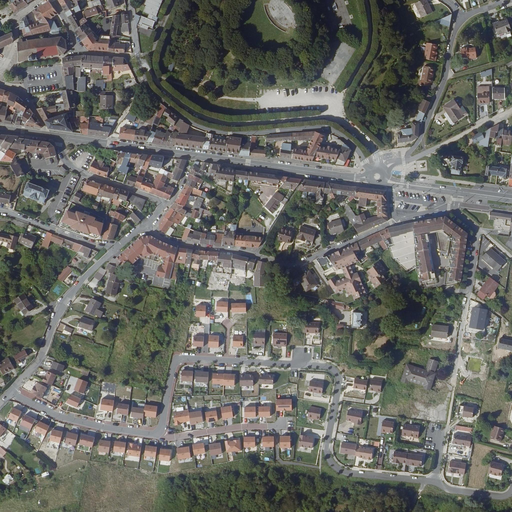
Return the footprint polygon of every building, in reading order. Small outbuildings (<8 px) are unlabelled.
[(15,0),(13,1),(18,10),(28,3),(27,2),(25,0),(15,0)] [(58,13),(49,0),(38,7),(51,30),(56,29),(57,28),(52,17),(58,13)] [(79,5),(77,0),(76,0),(74,1),(72,2),(70,0),(69,0),(68,1),(62,5),(65,11),(74,7),(79,5)] [(84,11),(86,16),(95,13),(94,7),(101,5),(99,0),(92,0),(87,2),(90,8),(84,11)] [(118,0),(106,0),(110,8),(120,4),(118,0)] [(136,13),(137,23),(141,25),(140,26),(148,29),(148,28),(152,29),(155,21),(152,19),(153,15),(156,16),(162,0),(146,0),(144,5),(146,6),(144,12),(150,14),(148,19),(147,19),(147,18),(136,13)] [(341,0),(327,0),(330,11),(337,9),(335,2),(341,0)] [(429,0),(418,0),(417,1),(423,15),(434,10),(429,0)] [(18,10),(13,1),(11,2),(10,3),(14,11),(18,10)] [(74,13),(80,9),(79,5),(74,7),(65,11),(68,16),(74,13)] [(41,22),(29,25),(32,34),(51,30),(38,7),(33,10),(38,16),(41,22)] [(100,11),(100,13),(98,16),(97,17),(101,19),(103,20),(105,16),(106,15),(106,10),(100,10),(100,11)] [(100,13),(100,11),(95,13),(86,16),(84,17),(87,20),(76,29),(82,40),(92,31),(94,34),(98,29),(101,26),(99,24),(95,29),(95,28),(93,30),(89,26),(93,22),(92,18),(98,15),(98,16),(100,13)] [(451,24),(453,11),(440,18),(439,21),(451,24)] [(87,20),(84,17),(83,17),(79,20),(78,19),(78,20),(74,13),(68,16),(76,29),(87,20)] [(119,14),(113,14),(110,34),(116,34),(119,14)] [(29,25),(26,15),(22,17),(20,20),(20,29),(22,28),(24,35),(32,34),(29,25)] [(331,30),(344,27),(349,25),(347,20),(343,21),(342,17),(333,19),(333,16),(328,17),(331,30)] [(494,22),(496,28),(494,29),(496,32),(499,34),(505,32),(507,33),(511,31),(511,28),(508,18),(504,20),(501,21),(500,20),(494,22)] [(0,47),(1,47),(2,48),(3,47),(2,46),(8,44),(8,45),(9,44),(9,43),(12,42),(14,38),(12,28),(5,31),(4,31),(4,32),(0,33),(0,47)] [(82,40),(88,49),(93,49),(96,40),(93,40),(92,36),(94,34),(92,31),(82,40)] [(67,48),(66,40),(67,39),(66,39),(65,39),(61,36),(62,35),(61,35),(61,36),(50,37),(50,35),(49,35),(49,37),(43,38),(43,34),(40,35),(41,38),(36,39),(35,38),(35,39),(29,40),(28,37),(27,37),(27,39),(26,39),(27,40),(23,41),(23,39),(20,38),(19,39),(19,40),(17,41),(18,42),(18,50),(18,51),(18,59),(19,60),(18,60),(19,61),(20,60),(30,59),(30,60),(38,59),(38,57),(44,56),(44,57),(45,57),(45,56),(51,55),(51,56),(52,56),(52,55),(58,54),(58,55),(59,55),(59,54),(63,53),(64,54),(65,53),(64,53),(67,49),(67,50),(68,49),(67,48)] [(114,51),(115,41),(116,39),(114,39),(114,36),(118,36),(118,34),(116,34),(110,34),(110,35),(110,41),(109,50),(114,51)] [(438,47),(439,39),(429,37),(426,53),(438,55),(439,47),(438,47)] [(105,39),(100,38),(99,41),(96,40),(93,49),(109,50),(110,41),(105,41),(105,39)] [(115,41),(114,51),(125,51),(125,47),(131,48),(130,40),(127,40),(127,41),(120,41),(115,41)] [(471,53),(476,53),(476,47),(468,47),(468,46),(463,47),(463,55),(471,55),(471,53)] [(232,74),(233,75),(234,74),(233,73),(235,71),(236,71),(237,70),(235,70),(241,61),(227,50),(215,66),(231,77),(232,74)] [(82,64),(82,55),(73,56),(74,65),(76,64),(76,76),(78,76),(81,76),(81,68),(81,64),(82,64)] [(81,68),(102,69),(103,56),(82,55),(82,64),(81,64),(81,68)] [(74,65),(73,56),(62,57),(65,80),(73,79),(72,74),(74,74),(73,65),(74,65)] [(113,65),(124,64),(124,57),(113,56),(113,57),(113,65)] [(439,62),(428,60),(426,75),(424,75),(424,79),(434,81),(435,77),(437,69),(439,62)] [(121,72),(128,71),(127,64),(124,64),(113,65),(110,66),(109,74),(107,74),(107,79),(111,78),(111,69),(120,69),(121,72)] [(95,90),(103,90),(104,79),(100,79),(96,79),(95,90)] [(490,86),(478,86),(478,102),(490,101),(490,86)] [(494,97),(507,97),(507,87),(493,87),(494,97)] [(72,89),(67,90),(62,90),(65,103),(56,104),(56,105),(56,108),(66,107),(73,106),(75,106),(72,89)] [(9,102),(11,92),(5,90),(3,97),(2,100),(9,102)] [(105,91),(103,91),(95,91),(95,95),(101,95),(101,108),(112,108),(112,94),(104,94),(105,91)] [(11,92),(9,102),(8,104),(11,105),(10,108),(14,109),(14,106),(18,96),(11,92)] [(18,96),(14,106),(17,108),(15,111),(19,113),(23,101),(18,96)] [(398,129),(397,131),(399,141),(412,140),(419,136),(420,123),(422,123),(425,115),(427,108),(428,106),(431,100),(425,97),(420,109),(421,109),(414,121),(412,121),(412,128),(398,129)] [(455,99),(444,106),(448,112),(454,122),(463,116),(458,108),(460,107),(455,99)] [(20,124),(27,105),(23,101),(19,113),(16,124),(20,124)] [(159,125),(160,122),(162,118),(160,117),(165,106),(162,103),(160,108),(154,123),(154,124),(159,125)] [(151,111),(147,121),(154,123),(160,108),(151,104),(149,110),(151,111)] [(27,105),(20,124),(25,125),(33,113),(27,105)] [(51,113),(57,111),(56,108),(56,105),(37,108),(44,121),(52,118),(51,113)] [(14,109),(10,108),(9,111),(15,112),(14,114),(14,115),(11,123),(16,124),(19,113),(15,111),(17,108),(14,106),(14,109)] [(132,112),(128,110),(124,115),(128,117),(127,119),(133,120),(135,113),(132,112)] [(170,121),(174,124),(175,122),(178,116),(171,110),(168,116),(167,119),(170,121)] [(452,125),(455,123),(454,122),(448,112),(445,114),(452,125)] [(33,113),(25,125),(34,126),(38,119),(33,113)] [(6,115),(5,122),(11,123),(14,115),(14,114),(11,114),(11,115),(6,115)] [(102,126),(102,124),(100,124),(100,135),(108,136),(112,127),(115,121),(118,116),(110,116),(109,125),(109,127),(102,126)] [(147,121),(142,116),(135,130),(141,131),(141,129),(146,130),(145,131),(151,132),(151,131),(153,125),(147,122),(147,121)] [(175,122),(182,125),(183,121),(184,120),(180,118),(178,116),(175,122)] [(41,127),(42,126),(38,119),(34,126),(41,127)] [(55,124),(57,129),(61,130),(60,126),(67,124),(65,120),(55,124)] [(182,125),(178,132),(174,144),(203,148),(206,139),(202,138),(202,136),(182,133),(183,131),(186,131),(189,124),(183,121),(182,125)] [(88,122),(89,134),(100,135),(100,124),(88,122)] [(499,130),(499,123),(492,127),(490,136),(495,137),(496,130),(499,130)] [(503,136),(505,126),(505,125),(499,130),(496,130),(495,137),(499,137),(499,136),(503,136)] [(511,127),(505,126),(503,136),(502,142),(511,143),(511,127)] [(480,144),(489,145),(490,136),(492,127),(482,131),(485,136),(480,138),(480,144)] [(120,136),(134,138),(135,130),(121,128),(120,136)] [(134,138),(147,140),(151,132),(145,131),(146,130),(141,129),(141,131),(135,130),(134,138)] [(152,142),(161,143),(166,133),(164,132),(164,131),(161,130),(161,131),(158,129),(156,132),(152,142)] [(173,145),(174,144),(178,132),(173,130),(172,133),(166,144),(173,145)] [(293,132),(292,138),(292,143),(291,148),(293,148),(294,139),(312,138),(306,150),(297,149),(296,158),(334,163),(340,149),(332,145),(333,143),(330,142),(329,144),(324,141),(329,134),(324,132),(325,130),(293,132)] [(151,131),(151,132),(147,140),(147,141),(152,142),(156,132),(151,131)] [(172,133),(168,131),(166,133),(161,143),(166,144),(172,133)] [(485,136),(482,131),(473,136),(475,141),(480,138),(485,136)] [(203,148),(226,151),(229,137),(229,136),(227,135),(226,139),(213,137),(213,134),(212,134),(212,133),(207,132),(206,139),(203,148)] [(293,132),(267,134),(267,141),(292,138),(293,132)] [(15,139),(17,140),(18,138),(19,136),(6,134),(0,144),(0,159),(1,160),(8,148),(10,147),(15,139)] [(250,155),(252,134),(249,135),(248,142),(242,141),(239,152),(239,154),(250,155)] [(256,145),(255,144),(256,134),(252,134),(250,155),(265,156),(266,149),(256,149),(256,145)] [(239,152),(242,141),(242,139),(229,137),(226,151),(239,152)] [(31,140),(18,138),(17,140),(15,139),(10,147),(25,149),(26,145),(31,146),(31,140)] [(26,145),(25,149),(25,150),(27,150),(37,152),(39,141),(35,140),(31,140),(31,146),(26,145)] [(50,142),(39,141),(37,152),(44,153),(45,158),(57,155),(54,146),(50,142)] [(344,141),(342,146),(340,149),(334,163),(344,165),(351,148),(350,146),(344,141)] [(293,157),(294,148),(293,148),(291,148),(292,143),(282,142),(281,156),(293,157)] [(16,153),(8,148),(1,160),(11,161),(16,153)] [(120,168),(127,151),(120,150),(117,155),(119,156),(116,162),(119,164),(117,167),(120,168)] [(129,159),(130,157),(132,151),(127,151),(120,168),(119,169),(128,172),(129,168),(130,166),(127,165),(129,159)] [(143,153),(132,151),(130,157),(129,159),(136,162),(134,167),(137,168),(139,163),(143,153)] [(143,165),(148,154),(143,153),(139,163),(143,165)] [(142,167),(147,169),(150,161),(152,154),(148,154),(143,165),(142,167)] [(461,173),(462,161),(463,161),(464,156),(453,154),(452,160),(454,160),(452,171),(461,173)] [(17,160),(15,157),(11,164),(18,177),(20,176),(25,174),(17,160)] [(97,173),(103,162),(104,160),(99,158),(97,162),(94,160),(89,171),(97,173)] [(184,169),(187,160),(186,159),(179,158),(178,165),(179,166),(184,169)] [(196,160),(193,168),(204,174),(205,170),(201,168),(198,166),(200,161),(196,160)] [(203,161),(201,168),(205,170),(206,168),(207,168),(208,166),(207,165),(207,163),(209,164),(209,162),(203,161)] [(104,166),(105,163),(103,162),(97,173),(107,177),(109,170),(110,168),(104,166)] [(216,174),(219,163),(214,163),(211,174),(218,177),(219,175),(216,174)] [(218,177),(220,179),(234,180),(236,169),(222,167),(223,165),(223,164),(219,163),(216,174),(219,175),(218,177)] [(492,173),(498,173),(499,166),(488,165),(487,173),(491,174),(492,173)] [(176,173),(174,173),(174,174),(175,174),(173,178),(179,180),(184,169),(179,166),(176,173)] [(510,168),(499,166),(498,173),(504,174),(504,176),(508,176),(510,168)] [(204,174),(193,168),(191,173),(202,178),(204,174)] [(239,177),(249,179),(250,171),(236,169),(234,180),(238,181),(239,177)] [(175,174),(174,174),(174,173),(169,170),(168,174),(160,172),(154,184),(150,192),(163,197),(168,188),(164,186),(166,182),(165,182),(167,176),(173,178),(175,174)] [(250,171),(249,179),(252,179),(251,183),(268,185),(269,174),(250,171)] [(202,178),(191,173),(187,183),(198,188),(202,190),(204,185),(205,183),(211,185),(212,183),(202,178)] [(276,176),(276,174),(273,174),(269,174),(268,185),(276,187),(276,182),(281,183),(277,181),(278,177),(276,176)] [(129,176),(126,183),(135,186),(138,179),(129,176)] [(140,188),(143,180),(144,177),(139,176),(138,179),(135,186),(140,188)] [(284,182),(283,185),(281,186),(285,187),(296,189),(297,186),(298,186),(302,178),(288,176),(284,182)] [(98,195),(103,183),(88,179),(83,190),(98,195)] [(306,179),(299,189),(310,190),(310,194),(318,195),(317,202),(323,203),(325,192),(328,192),(330,192),(333,199),(337,197),(335,192),(330,182),(306,179)] [(143,180),(140,188),(150,192),(154,184),(143,180)] [(45,202),(49,190),(28,182),(24,195),(45,202)] [(347,204),(348,203),(356,197),(357,186),(330,182),(335,192),(355,195),(346,202),(347,204)] [(107,185),(107,184),(103,183),(98,195),(102,197),(107,185)] [(187,183),(183,191),(192,194),(193,191),(201,195),(204,190),(202,190),(198,188),(187,183)] [(104,198),(112,201),(112,198),(116,188),(107,185),(102,197),(101,200),(103,201),(104,198)] [(168,188),(163,197),(170,199),(175,188),(169,185),(168,188)] [(356,197),(357,198),(360,199),(360,204),(367,205),(369,198),(374,199),(374,197),(379,198),(379,215),(388,214),(388,207),(387,190),(386,190),(357,186),(356,197)] [(119,205),(120,203),(121,203),(122,201),(119,200),(120,197),(118,196),(121,189),(116,188),(112,198),(115,199),(114,203),(119,205)] [(129,193),(130,192),(121,189),(118,196),(120,197),(119,200),(122,201),(121,203),(129,208),(131,202),(127,201),(129,193)] [(200,211),(201,207),(204,198),(192,194),(183,191),(177,201),(184,205),(186,205),(188,199),(192,200),(193,198),(198,200),(195,209),(200,211)] [(0,201),(10,203),(10,202),(11,194),(0,192),(0,201)] [(77,192),(74,198),(79,201),(82,194),(77,192)] [(277,192),(273,196),(281,201),(285,204),(289,199),(280,193),(277,192)] [(135,204),(141,210),(142,211),(146,200),(129,193),(127,201),(131,202),(135,204)] [(273,196),(265,206),(273,213),(281,201),(273,196)] [(177,201),(172,207),(180,212),(185,214),(186,214),(187,211),(183,208),(184,205),(177,201)] [(343,208),(350,218),(357,216),(348,203),(347,204),(342,206),(343,208)] [(169,211),(164,217),(175,221),(179,223),(185,214),(180,212),(172,207),(169,211)] [(195,209),(191,216),(197,218),(199,212),(202,213),(203,212),(212,215),(213,211),(201,207),(200,211),(195,209)] [(142,211),(141,210),(136,214),(140,219),(145,215),(142,211)] [(243,210),(237,225),(237,226),(253,226),(253,217),(243,210)] [(116,211),(116,212),(114,216),(123,220),(125,215),(116,211)] [(136,214),(133,211),(130,214),(129,215),(136,223),(140,219),(136,214)] [(365,213),(357,216),(350,218),(354,224),(358,233),(388,220),(388,214),(379,215),(367,219),(365,213)] [(511,215),(511,216),(492,214),(492,218),(494,218),(494,221),(493,225),(494,225),(494,230),(510,232),(510,231),(511,231),(511,215)] [(465,262),(469,233),(446,216),(435,218),(442,252),(450,253),(451,246),(454,247),(452,260),(465,262)] [(165,232),(170,227),(175,221),(164,217),(159,224),(159,229),(165,232)] [(451,266),(464,268),(465,262),(452,260),(454,247),(451,246),(450,253),(442,252),(435,218),(427,219),(430,233),(428,233),(419,235),(420,238),(421,238),(421,236),(427,235),(427,236),(429,235),(430,235),(431,242),(430,243),(430,244),(430,245),(431,250),(432,262),(432,267),(418,270),(420,280),(421,280),(421,279),(423,278),(422,273),(432,271),(434,278),(433,279),(432,281),(427,281),(426,282),(424,283),(424,282),(422,282),(423,288),(446,283),(446,284),(449,284),(451,266)] [(341,219),(328,223),(331,233),(344,229),(341,219)] [(430,235),(429,235),(427,236),(427,235),(421,236),(421,238),(420,238),(419,235),(428,233),(430,233),(427,219),(414,222),(416,257),(417,263),(417,270),(417,271),(418,270),(432,267),(432,262),(431,250),(430,245),(430,244),(430,243),(431,242),(430,235)] [(119,225),(111,222),(108,221),(107,227),(103,238),(113,239),(119,225)] [(394,245),(391,246),(390,246),(393,258),(396,258),(407,270),(409,268),(405,258),(416,257),(414,222),(395,225),(389,228),(392,236),(394,245)] [(236,233),(237,226),(237,225),(232,223),(231,233),(229,233),(229,235),(224,235),(224,240),(223,240),(223,244),(235,245),(236,233)] [(302,226),(299,238),(304,240),(305,238),(314,241),(318,230),(302,226)] [(170,227),(165,232),(171,236),(175,229),(170,227)] [(282,227),(279,237),(287,239),(287,240),(291,242),(294,230),(282,227)] [(198,231),(191,228),(186,239),(193,241),(200,242),(200,243),(203,232),(198,231)] [(385,239),(392,236),(389,228),(381,232),(385,239)] [(36,236),(24,231),(20,242),(32,247),(36,236)] [(62,244),(64,238),(47,231),(41,244),(47,246),(50,240),(62,244)] [(388,247),(387,243),(385,239),(381,232),(368,237),(371,243),(371,244),(382,241),(385,249),(388,247)] [(0,240),(9,242),(8,248),(15,250),(18,237),(10,236),(0,233),(0,240)] [(224,240),(224,235),(224,234),(217,233),(216,236),(215,245),(215,246),(222,245),(223,244),(223,240),(224,240)] [(235,245),(246,246),(247,236),(243,235),(241,235),(242,233),(236,233),(235,245)] [(141,236),(121,254),(126,256),(127,256),(129,258),(133,263),(141,257),(154,260),(153,263),(159,264),(156,276),(171,279),(171,278),(170,278),(178,247),(163,242),(155,237),(152,235),(141,236)] [(264,239),(264,237),(252,236),(251,246),(259,247),(264,239)] [(358,242),(361,250),(371,243),(368,237),(358,242)] [(358,242),(351,246),(356,254),(361,251),(361,250),(358,242)] [(77,252),(82,245),(77,243),(73,249),(77,252)] [(85,257),(91,248),(82,245),(77,252),(85,257)] [(328,256),(331,260),(335,266),(338,270),(360,260),(357,257),(356,254),(351,246),(344,249),(343,249),(336,252),(328,256)] [(188,249),(178,247),(170,278),(171,278),(176,279),(177,272),(176,272),(179,261),(185,262),(185,261),(188,249)] [(508,261),(492,248),(484,257),(500,270),(508,261)] [(199,258),(199,250),(193,249),(191,257),(195,258),(193,270),(198,271),(200,258),(199,258)] [(209,258),(209,251),(199,250),(199,258),(200,258),(209,258)] [(209,258),(218,259),(219,254),(219,253),(219,252),(209,251),(209,258)] [(126,256),(121,254),(116,259),(121,261),(124,263),(129,258),(127,256),(126,256)] [(232,267),(234,255),(219,254),(218,259),(225,260),(224,266),(232,267)] [(234,254),(234,255),(232,267),(237,268),(237,267),(246,268),(246,267),(249,258),(234,254)] [(328,256),(327,255),(317,259),(321,265),(331,260),(328,256)] [(118,267),(121,261),(116,259),(113,257),(109,263),(118,267)] [(417,263),(416,257),(405,258),(409,268),(417,263)] [(253,270),(256,259),(249,258),(246,267),(253,270)] [(264,271),(265,262),(260,260),(257,270),(257,273),(255,272),(255,280),(265,280),(264,271)] [(361,279),(362,279),(368,293),(377,286),(374,281),(375,280),(368,271),(372,268),(367,260),(362,263),(360,260),(338,270),(335,266),(325,270),(330,279),(335,275),(338,279),(347,276),(346,271),(353,268),(355,273),(358,271),(361,279)] [(374,281),(377,286),(388,279),(384,274),(388,271),(380,260),(375,263),(376,265),(372,268),(368,271),(375,280),(374,281)] [(107,270),(112,272),(114,273),(118,267),(109,263),(106,269),(107,270)] [(68,265),(58,278),(63,282),(73,268),(68,265)] [(449,284),(462,282),(464,268),(451,266),(449,284)] [(292,268),(284,268),(284,276),(292,276),(292,268)] [(356,298),(368,293),(362,279),(361,279),(358,271),(355,273),(353,268),(346,271),(347,276),(338,279),(335,275),(330,279),(329,279),(337,292),(347,288),(349,294),(353,293),(356,298)] [(421,279),(421,280),(422,282),(424,282),(424,283),(426,282),(427,281),(432,281),(433,279),(434,278),(432,271),(422,273),(423,278),(421,279)] [(122,282),(123,277),(114,273),(112,272),(108,292),(118,294),(120,282),(122,282)] [(310,272),(308,273),(316,286),(317,285),(310,272)] [(306,291),(316,286),(308,273),(299,277),(306,291)] [(490,296),(500,284),(491,277),(481,289),(490,296)] [(346,302),(356,298),(353,293),(349,294),(347,288),(337,292),(333,293),(337,300),(345,301),(346,302)] [(23,293),(15,297),(24,313),(32,308),(23,293)] [(102,303),(93,298),(86,310),(95,315),(96,314),(101,317),(103,311),(99,309),(102,303)] [(350,309),(350,304),(346,304),(346,303),(333,300),(322,298),(321,301),(332,306),(345,308),(345,307),(350,309)] [(228,311),(229,301),(217,301),(217,311),(228,311)] [(247,312),(247,303),(232,303),(233,312),(247,312)] [(206,316),(206,305),(197,305),(197,316),(206,316)] [(471,332),(481,334),(486,311),(476,309),(471,332)] [(364,312),(354,311),(353,322),(349,322),(349,326),(353,326),(353,327),(362,328),(364,312)] [(83,317),(79,327),(92,331),(96,322),(83,317)] [(320,324),(306,323),(306,332),(319,333),(320,324)] [(433,335),(443,337),(445,326),(435,324),(433,335)] [(261,344),(266,345),(266,333),(255,332),(254,343),(261,343),(261,344)] [(288,333),(274,332),(274,344),(283,344),(283,346),(287,346),(288,333)] [(234,345),(244,345),(244,334),(234,334),(234,345)] [(210,335),(209,346),(219,347),(220,335),(210,335)] [(36,341),(41,345),(44,336),(43,337),(36,341)] [(204,346),(205,338),(194,337),(194,346),(204,346)] [(511,341),(500,338),(498,348),(509,351),(511,341)] [(14,356),(17,363),(18,364),(22,362),(21,360),(28,356),(25,350),(14,356)] [(8,371),(15,367),(9,357),(0,362),(0,365),(4,372),(8,370),(8,371)] [(408,364),(405,374),(414,376),(413,381),(425,385),(425,388),(430,389),(435,373),(431,372),(431,369),(436,371),(439,361),(430,358),(427,368),(428,368),(427,370),(408,364)] [(55,362),(52,368),(64,372),(66,366),(55,362)] [(194,380),(194,370),(183,370),(183,380),(194,380)] [(209,381),(210,371),(197,371),(197,381),(209,381)] [(47,377),(46,377),(44,382),(53,386),(58,375),(49,372),(47,377)] [(224,385),(224,375),(213,374),(213,385),(224,385)] [(409,380),(413,381),(414,376),(405,374),(403,380),(408,382),(409,380)] [(235,375),(224,375),(224,385),(224,387),(234,387),(235,375)] [(253,375),(245,375),(240,375),(240,386),(254,386),(253,375)] [(275,375),(260,375),(260,383),(274,384),(275,375)] [(90,382),(80,379),(76,390),(85,394),(90,382)] [(355,379),(354,387),(367,389),(368,383),(359,381),(359,380),(355,379)] [(372,379),(370,390),(377,391),(376,392),(381,392),(383,381),(372,379)] [(324,383),(311,381),(309,392),(323,394),(324,383)] [(36,386),(32,393),(42,399),(48,388),(39,383),(37,386),(36,386)] [(81,398),(70,393),(67,402),(77,407),(81,398)] [(109,411),(113,411),(114,400),(102,398),(100,409),(104,410),(105,409),(108,410),(109,411)] [(277,400),(277,410),(293,410),(293,399),(277,400)] [(122,414),(128,415),(129,405),(119,403),(118,413),(122,413),(122,414)] [(145,409),(144,416),(147,416),(148,415),(152,416),(152,417),(156,417),(158,407),(145,405),(145,409)] [(464,405),(462,415),(472,417),(474,407),(464,405)] [(221,408),(223,420),(233,419),(232,406),(221,408)] [(8,418),(16,422),(21,411),(13,407),(8,418)] [(131,416),(143,418),(144,416),(145,409),(133,407),(131,416)] [(245,407),(245,417),(256,417),(256,407),(245,407)] [(259,407),(260,417),(271,417),(271,407),(259,407)] [(309,417),(320,420),(322,409),(310,407),(309,417)] [(188,420),(186,409),(174,411),(177,424),(182,423),(182,421),(188,420)] [(363,411),(348,409),(346,419),(354,420),(354,423),(361,424),(363,411)] [(203,411),(190,413),(192,420),(192,425),(197,424),(196,423),(200,423),(205,422),(203,411)] [(205,413),(207,423),(218,422),(217,411),(205,413)] [(30,429),(35,418),(31,416),(31,417),(25,414),(20,424),(30,429)] [(395,421),(384,419),(382,434),(386,434),(393,435),(395,421)] [(34,430),(45,435),(49,426),(39,421),(34,430)] [(421,426),(404,424),(403,435),(407,436),(408,434),(414,435),(414,437),(419,438),(421,426)] [(501,441),(505,428),(495,425),(490,438),(501,441)] [(59,443),(62,431),(58,430),(58,431),(52,430),(49,440),(59,443)] [(75,446),(77,435),(67,432),(64,443),(75,446)] [(92,447),(94,437),(82,434),(79,443),(92,447)] [(306,435),(301,434),(299,445),(312,447),(314,437),(306,435)] [(468,436),(456,435),(455,444),(467,445),(468,436)] [(291,436),(281,436),(281,447),(291,447),(291,436)] [(256,437),(244,437),(244,447),(256,447),(256,437)] [(275,448),(275,438),(264,438),(264,448),(275,448)] [(230,440),(225,441),(227,452),(236,451),(236,452),(241,451),(239,439),(234,440),(234,441),(230,442),(230,440)] [(100,440),(98,451),(109,452),(110,442),(100,440)] [(124,452),(126,443),(115,441),(113,451),(124,452)] [(340,452),(355,455),(357,446),(357,445),(342,442),(340,452)] [(139,457),(141,446),(136,445),(134,445),(134,444),(129,443),(127,455),(139,457)] [(204,443),(193,445),(194,455),(205,453),(204,443)] [(209,445),(211,456),(222,454),(220,443),(209,445)] [(155,457),(157,447),(146,446),(144,455),(155,457)] [(180,448),(177,449),(178,460),(190,458),(189,447),(185,448),(184,449),(181,449),(180,448)] [(372,459),(373,459),(374,449),(360,447),(359,455),(359,457),(363,457),(367,458),(366,459),(372,460),(372,459)] [(165,449),(161,448),(159,460),(169,462),(171,451),(164,450),(165,449)] [(401,462),(407,463),(408,454),(395,452),(394,462),(399,463),(399,462),(401,462)] [(424,456),(413,454),(411,465),(422,467),(424,456)] [(460,475),(462,464),(451,462),(449,473),(460,475)] [(493,475),(498,477),(502,478),(505,467),(492,463),(489,475),(493,476),(493,475)] [(8,473),(3,479),(8,484),(13,479),(8,473)]
